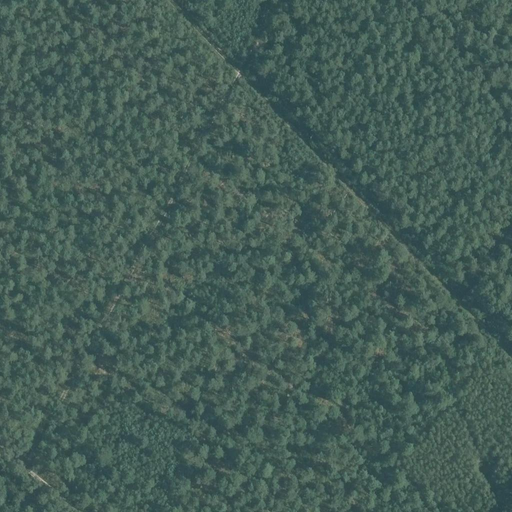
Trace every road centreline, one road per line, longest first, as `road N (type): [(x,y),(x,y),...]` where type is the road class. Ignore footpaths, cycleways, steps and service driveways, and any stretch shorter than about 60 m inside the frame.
road 1 (track): [(25,466),(278,0)]
road 2 (track): [(166,0),(511,356)]
